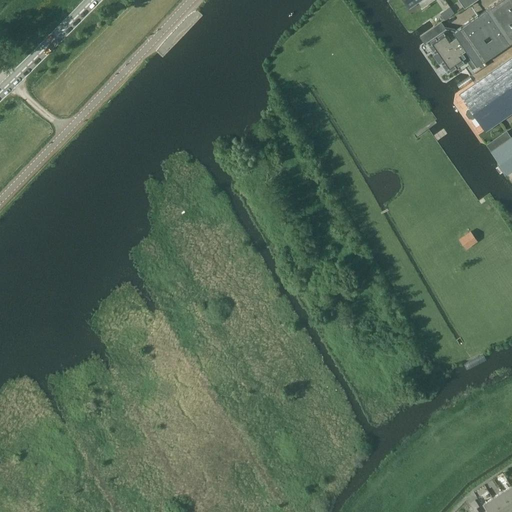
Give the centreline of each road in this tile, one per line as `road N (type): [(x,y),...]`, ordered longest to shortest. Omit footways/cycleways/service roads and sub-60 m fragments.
road 1 (tertiary): [(0,198),(189,0)]
road 2 (track): [(357,511),(407,454),(483,402),(511,408)]
road 3 (secondary): [(0,92),(93,0)]
